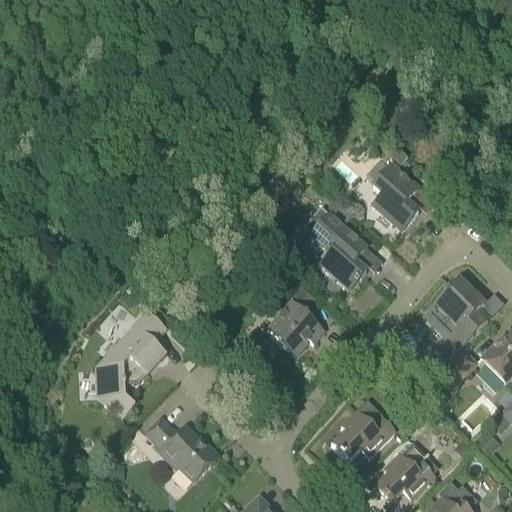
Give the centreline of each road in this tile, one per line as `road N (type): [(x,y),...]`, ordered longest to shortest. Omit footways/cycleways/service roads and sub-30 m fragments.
road 1 (residential): [(511,294),(471,255),(449,254),(263,458)]
road 2 (residential): [(263,458),(174,371)]
